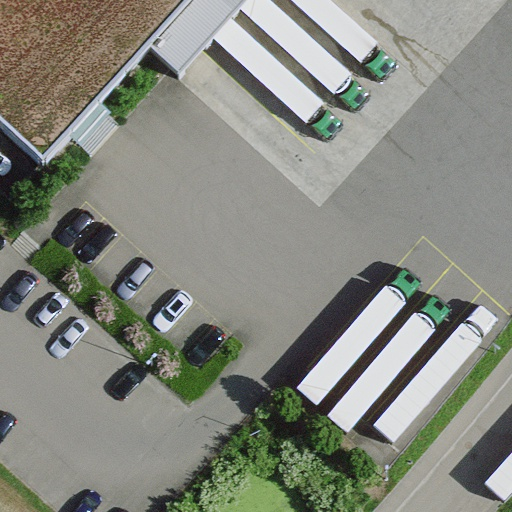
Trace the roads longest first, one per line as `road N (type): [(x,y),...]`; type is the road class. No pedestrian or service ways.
road 1 (unknown): [(437,171),(293,32)]
road 2 (residential): [(424,511),(511,413)]
